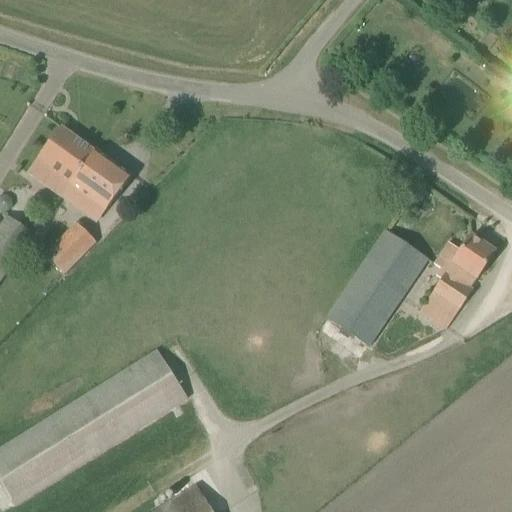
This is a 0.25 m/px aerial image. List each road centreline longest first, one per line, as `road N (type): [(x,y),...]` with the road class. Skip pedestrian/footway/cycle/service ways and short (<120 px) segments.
road 1 (unclassified): [(295,103),(169,86),(0,36)]
road 2 (unclassified): [(511,216),(373,127),(295,103)]
road 3 (unclassified): [(295,103),(306,56),(355,0)]
